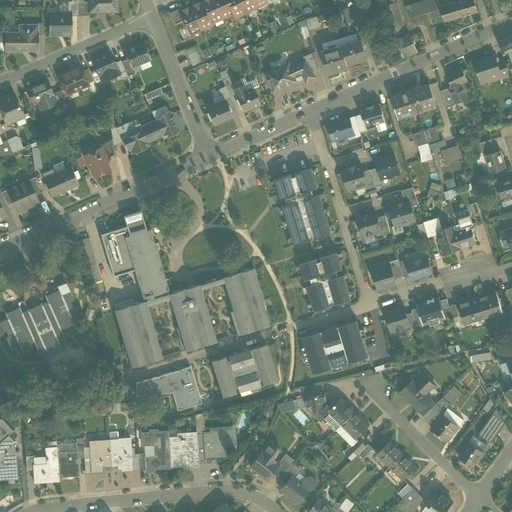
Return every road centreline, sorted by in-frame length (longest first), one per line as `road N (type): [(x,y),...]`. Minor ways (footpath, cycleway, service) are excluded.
road 1 (residential): [(276,511),(257,497),(226,491),(34,511)]
road 2 (residential): [(214,159),(0,251)]
road 3 (residential): [(511,25),(310,117)]
road 4 (residential): [(310,117),(368,304)]
road 5 (residential): [(368,304),(184,360)]
road 6 (residential): [(0,82),(155,15)]
road 7 (residential): [(155,15),(214,159)]
road 8 (residential): [(476,498),(371,384)]
road 9 (residential): [(511,268),(368,304)]
